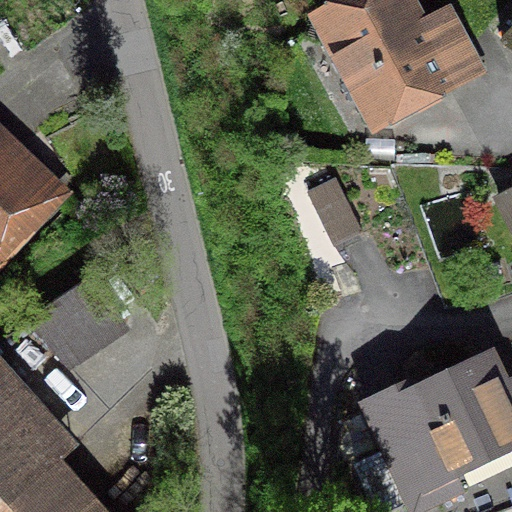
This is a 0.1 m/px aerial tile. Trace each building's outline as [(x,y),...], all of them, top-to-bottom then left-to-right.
[(373,123),(443,85),(397,0),(369,0),(320,27),(373,123)] [(511,28),(498,44),(511,56),(511,28)] [(0,249),(49,197),(0,150),(0,249)] [(331,249),(358,235),(331,182),(304,195),(331,249)] [(511,237),(511,195),(495,204),(511,237)] [(119,330),(87,282),(25,324),(65,366),(119,330)] [(495,390),(483,365),(412,399),(406,385),(361,406),(382,455),(352,469),(371,511),(384,511),(404,503),(408,511),(417,511),(456,493),(446,472),(511,440),(511,425),(501,403),(511,397),(511,395),(507,384),(495,390)] [(71,511),(13,447),(43,420),(0,373),(0,511),(71,511)]
